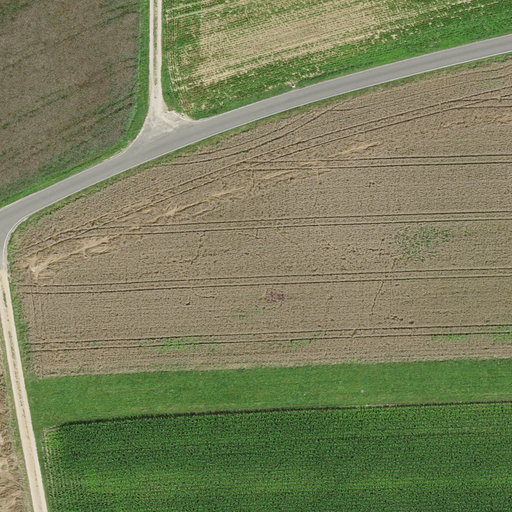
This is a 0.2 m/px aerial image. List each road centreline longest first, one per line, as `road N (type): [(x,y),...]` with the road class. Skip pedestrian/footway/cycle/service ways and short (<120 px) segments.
road 1 (unclassified): [(0,222),(149,145),(511,43)]
road 2 (track): [(40,511),(0,295)]
road 3 (track): [(149,145),(150,0)]
